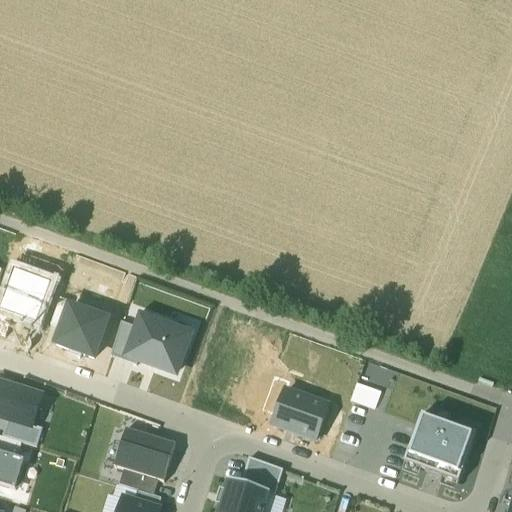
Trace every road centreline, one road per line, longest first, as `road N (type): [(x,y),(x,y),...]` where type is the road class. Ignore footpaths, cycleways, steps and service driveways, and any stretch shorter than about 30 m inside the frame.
road 1 (unclassified): [(511,406),(0,228)]
road 2 (residential): [(432,511),(210,434)]
road 3 (residential): [(210,434),(0,359)]
